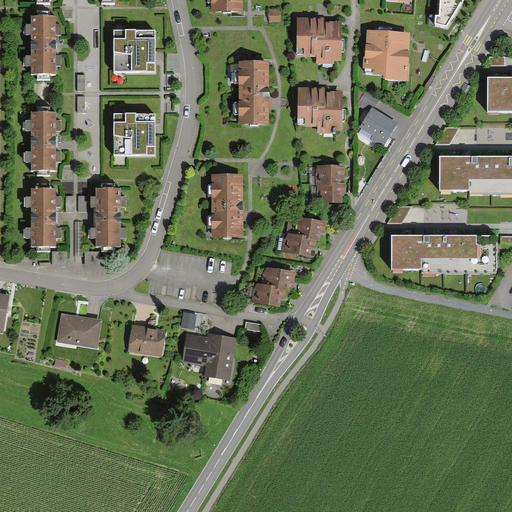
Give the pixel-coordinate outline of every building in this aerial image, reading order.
[(211,0),(212,11),(242,11),(242,0),(211,0)] [(441,0),(440,15),(436,15),(436,24),(447,26),(463,0),(441,0)] [(270,7),(270,20),(282,20),(282,7),(270,7)] [(296,15),(297,52),(317,52),(317,60),(334,60),(334,56),(341,56),(340,19),(322,19),(322,15),(296,15)] [(32,17),(32,74),(56,74),(56,51),(56,17),(32,17)] [(367,30),(365,69),(375,69),(374,74),(384,75),(384,80),(409,81),(411,32),(367,30)] [(155,31),(114,31),(113,76),(155,75),(155,31)] [(239,61),(239,123),(270,123),(269,61),(239,61)] [(157,72),(157,77),(149,77),(148,85),(163,86),(164,72),(157,72)] [(511,79),(486,79),(486,113),(511,113),(511,79)] [(298,88),(299,125),(319,125),(319,133),(336,133),(336,129),(343,129),(342,92),(324,92),(324,88),(298,88)] [(370,112),(372,108),(374,109),(380,100),(366,92),(358,105),(370,112)] [(370,112),(360,127),(373,135),(370,140),(383,147),(398,123),(374,109),(372,108),(370,112)] [(31,114),(31,171),(55,171),(55,148),(55,114),(31,114)] [(155,158),(155,114),(113,115),(114,159),(155,158)] [(511,157),(469,158),(439,158),(439,192),(470,192),(470,188),(511,187),(511,157)] [(320,186),(320,203),(342,203),(342,193),(347,193),(347,188),(347,182),(342,182),(342,177),(346,177),(346,172),(346,165),(317,166),(318,186),(320,186)] [(212,175),(213,237),(243,237),(243,175),(212,175)] [(97,223),(97,246),(121,246),(121,189),(97,189),(97,223)] [(31,190),(31,247),(55,247),(55,222),(55,190),(31,190)] [(288,222),(287,232),(288,233),(285,239),(283,252),(310,256),(311,248),(315,248),(316,244),(317,240),(320,241),(321,236),(322,233),(325,233),(327,221),(298,217),(294,223),(288,222)] [(420,237),(392,237),(392,271),(422,271),(422,267),(497,266),(497,236),(454,237),(420,237)] [(502,246),(511,246),(511,238),(502,238),(502,246)] [(67,252),(53,252),(53,266),(67,266),(67,252)] [(99,252),(85,252),(85,264),(99,264),(99,252)] [(254,289),(252,302),(280,306),(281,297),(284,298),(284,293),(285,290),(289,291),(289,286),(290,283),(295,283),(297,272),(268,267),(263,274),(261,284),(258,283),(254,289)] [(0,291),(0,328),(4,329),(10,293),(0,291)] [(62,311),(58,338),(98,344),(102,318),(62,311)] [(196,330),(198,313),(186,311),(183,329),(196,330)] [(261,330),(262,324),(249,322),(248,328),(261,330)] [(134,323),(130,348),(162,353),(166,328),(134,323)] [(206,365),(204,374),(228,378),(232,357),(234,341),(209,336),(208,340),(204,339),(190,337),(186,361),(206,365)]
